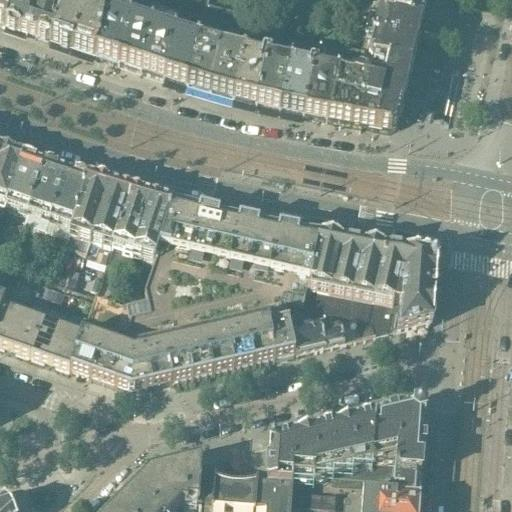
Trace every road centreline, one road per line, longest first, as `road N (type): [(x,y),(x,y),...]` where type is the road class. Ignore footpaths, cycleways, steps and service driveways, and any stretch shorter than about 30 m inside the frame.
road 1 (tertiary): [(493,186),(235,144),(0,67)]
road 2 (tertiary): [(0,118),(198,184),(486,237)]
road 3 (residential): [(136,438),(447,373)]
road 4 (residential): [(492,511),(508,292),(486,237)]
road 5 (residential): [(136,438),(0,386)]
road 6 (residential): [(486,237),(457,288),(447,373)]
road 7 (residential): [(0,470),(136,438)]
road 8 (residential): [(447,373),(436,511)]
